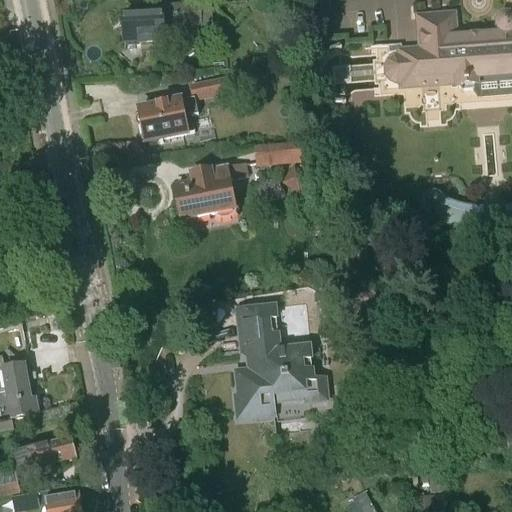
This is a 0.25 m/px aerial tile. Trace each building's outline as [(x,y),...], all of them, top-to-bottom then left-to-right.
[(277,0),(265,0),(267,11),(279,8),(277,0)] [(390,58),(387,66),(387,75),(391,81),(399,85),(401,85),(402,90),(457,86),(457,89),(476,88),(475,82),(511,78),(511,0),(510,0),(511,20),(510,19),(508,19),(506,19),(505,19),(502,19),(501,20),(500,21),(498,22),(497,24),(496,26),(496,27),(495,29),(495,30),(496,32),(496,33),(497,35),(497,36),(455,39),(453,18),(418,21),(420,46),(399,48),(399,52),(390,58)] [(158,16),(123,18),(125,45),(164,43),(163,24),(176,23),(176,31),(203,29),(203,26),(214,25),(213,3),(202,4),(201,2),(157,5),(158,16)] [(157,110),(138,114),(139,116),(138,117),(137,118),(137,119),(137,121),(137,122),(138,123),(139,124),(141,124),(145,145),(187,137),(184,120),(198,117),(195,103),(227,96),(224,83),(191,89),(194,101),(157,108),(157,110)] [(305,145),(255,150),(256,164),(307,159),(305,145)] [(294,167),(282,185),(301,197),(312,179),(294,167)] [(189,187),(174,190),(181,224),(215,217),(215,218),(216,218),(217,219),(219,220),(222,221),(223,221),(225,221),(227,221),(229,220),(230,220),(232,219),(232,218),(234,216),(235,214),(235,213),(229,183),(245,180),(243,168),(188,180),(189,187)] [(424,199),(423,201),(423,202),(424,203),(424,205),(425,207),(427,209),(428,210),(429,210),(431,211),(433,211),(435,211),(430,221),(435,223),(441,226),(447,228),(453,230),(459,231),(463,232),(469,233),(472,233),(478,233),(478,228),(487,228),(487,233),(506,232),(505,227),(511,225),(511,205),(511,206),(505,207),(505,205),(505,203),(505,202),(504,201),(503,199),(501,198),(500,197),(498,196),(496,196),(494,196),(492,196),(489,198),(488,199),(487,201),(486,201),(485,203),(485,205),(485,206),(485,208),(479,208),(473,207),(470,207),(465,206),(459,204),(456,203),(450,201),(445,199),(442,197),(441,195),(439,193),(438,192),(436,192),(435,192),(432,192),(430,192),(428,193),(427,194),(425,196),(424,197),(424,199)] [(239,313),(239,315),(243,315),(247,356),(249,356),(254,361),(256,373),(237,374),(240,399),(236,399),(239,423),(260,420),(258,407),(309,402),(310,405),(327,403),(324,382),(315,383),(311,349),(281,352),(276,309),(239,313)] [(30,367),(4,372),(2,360),(0,360),(0,384),(5,383),(12,423),(38,418),(30,367)] [(15,456),(20,476),(32,472),(33,479),(54,473),(53,468),(75,462),(70,441),(15,456)] [(24,488),(16,489),(14,477),(0,479),(0,500),(18,497),(17,497),(26,495),(24,488)] [(80,511),(78,497),(51,502),(50,493),(15,500),(16,511),(80,511)]
